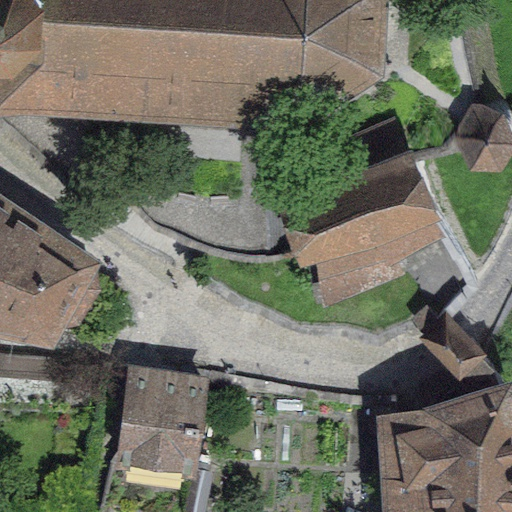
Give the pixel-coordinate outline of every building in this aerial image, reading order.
[(0,0),(0,41),(6,42),(5,84),(301,103),(369,53),(371,0),(0,0)] [(468,113),(460,125),(472,149),(495,150),(509,125),(499,105),(479,105),(474,104),(468,113)] [(367,165),(293,199),(312,247),(319,246),(323,293),(389,263),(392,267),(402,261),(385,229),(431,202),(410,147),(406,149),(394,122),(356,139),(367,165)] [(82,262),(85,258),(0,199),(0,312),(47,322),(54,311),(63,316),(76,313),(96,283),(93,268),(82,262)] [(206,380),(129,370),(121,450),(193,461),(206,380)] [(441,418),(391,429),(390,462),(390,511),(511,511),(511,402),(503,382),(436,405),(441,418)]
